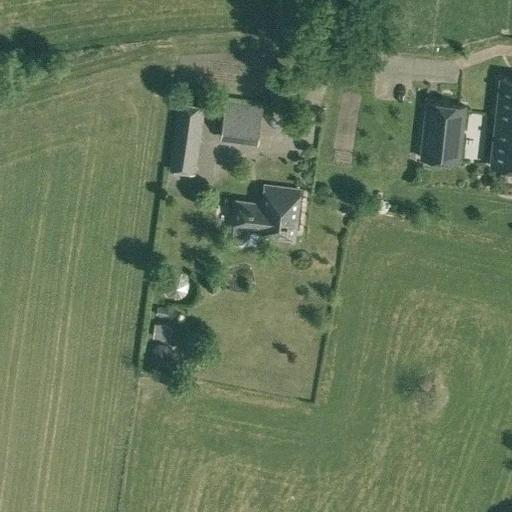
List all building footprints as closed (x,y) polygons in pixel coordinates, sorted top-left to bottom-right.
[(495,121),(511,122),(511,78),(500,77),(495,121)] [(222,136),(259,142),(263,104),(227,99),(222,136)] [(465,105),(426,100),(420,156),(459,160),(465,105)] [(169,168),(193,171),(203,106),(179,102),(169,168)] [(511,167),(511,122),(495,121),(490,165),(511,167)] [(388,160),(377,158),(380,133),(366,131),(360,178),(385,181),(388,160)] [(259,233),(262,233),(294,237),(300,188),(268,185),(264,184),(262,202),(234,199),(231,224),(230,234),(230,239),(235,243),(241,244),(246,241),(248,237),(250,226),(259,227),(259,233)] [(168,307),(157,306),(155,314),(167,315),(168,307)] [(155,324),(153,336),(169,337),(171,325),(155,324)] [(164,343),(161,342),(158,343),(156,343),(155,345),(154,346),(153,347),(152,349),(152,351),(152,352),(153,354),(154,356),(155,358),(156,358),(158,359),(160,360),(162,359),(165,359),(167,357),(168,355),(170,352),(170,351),(169,349),(169,347),(168,345),(166,344),(164,343)]
